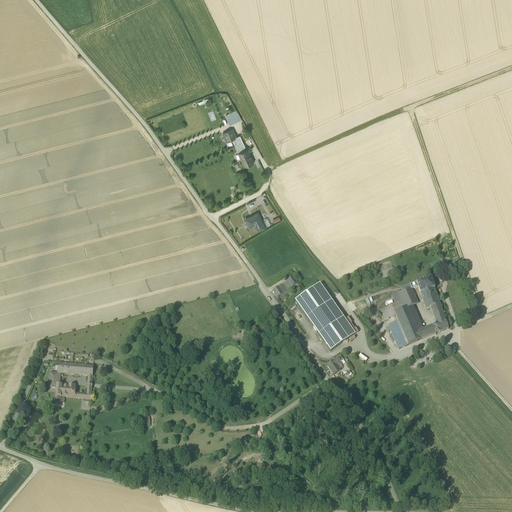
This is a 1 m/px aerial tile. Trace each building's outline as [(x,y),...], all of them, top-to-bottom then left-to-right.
[(238,114),(237,114),(235,111),(226,116),(228,119),(229,121),(230,125),(241,119),(238,114)] [(223,134),(227,142),(232,140),(236,138),(232,129),(223,134)] [(234,144),(235,146),(243,143),(239,136),(236,138),(232,140),(234,144)] [(235,146),(238,153),(246,150),(243,143),(235,146)] [(238,153),(245,167),(254,163),(247,149),(246,150),(238,153)] [(255,224),(258,231),(265,228),(260,216),(259,216),(257,213),(253,215),(245,219),(247,223),(249,222),(251,226),(255,224)] [(381,273),(383,278),(395,275),(393,269),(381,273)] [(293,278),(292,278),(290,275),(286,277),(288,281),(287,282),(292,289),(298,285),(293,278)] [(418,288),(420,294),(435,289),(431,278),(416,283),(418,288)] [(292,289),(287,282),(282,285),(286,292),(292,289)] [(273,292),(277,298),(286,292),(282,285),(273,292)] [(320,285),(316,288),(338,320),(342,317),(320,285)] [(316,288),(295,302),(330,352),(355,335),(342,317),(338,320),(316,288)] [(431,308),(437,325),(440,333),(441,333),(448,330),(435,289),(420,294),(426,310),(425,310),(426,310),(431,308)] [(435,335),(436,335),(433,326),(423,330),(413,307),(415,306),(408,291),(403,293),(392,296),(395,305),(398,312),(395,314),(395,313),(394,313),(394,314),(394,315),(395,315),(396,316),(398,322),(408,346),(409,346),(435,335)] [(403,310),(396,295),(369,306),(376,322),(385,318),(388,326),(398,322),(395,314),(403,310)] [(398,350),(408,346),(398,322),(388,326),(398,350)] [(327,366),(333,376),(340,371),(340,370),(336,365),(340,363),(341,362),(338,358),(327,366)] [(61,375),(66,375),(67,365),(58,364),(57,374),(61,375)] [(66,375),(85,377),(86,366),(67,365),(66,375)] [(85,377),(89,377),(93,377),(94,367),(86,366),(85,377)] [(49,388),(56,389),(56,386),(60,386),(60,384),(61,375),(57,374),(50,373),(49,388)] [(61,398),(75,399),(75,395),(76,386),(68,386),(68,387),(62,386),(61,398)] [(91,400),(92,388),(88,388),(87,396),(75,395),(75,399),(91,400)] [(141,416),(142,428),(151,427),(150,415),(141,416)]
